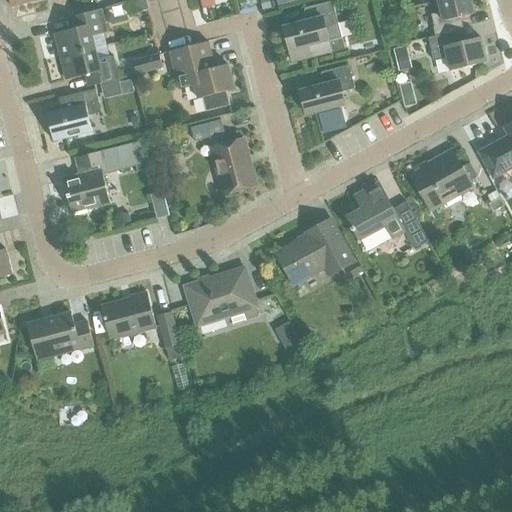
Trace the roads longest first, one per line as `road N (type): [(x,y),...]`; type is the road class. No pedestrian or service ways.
road 1 (residential): [(0,65),(46,258),(77,278),(193,250),(298,196)]
road 2 (residential): [(298,196),(259,50),(235,25),(192,35),(183,0)]
road 3 (residential): [(298,196),(511,79)]
